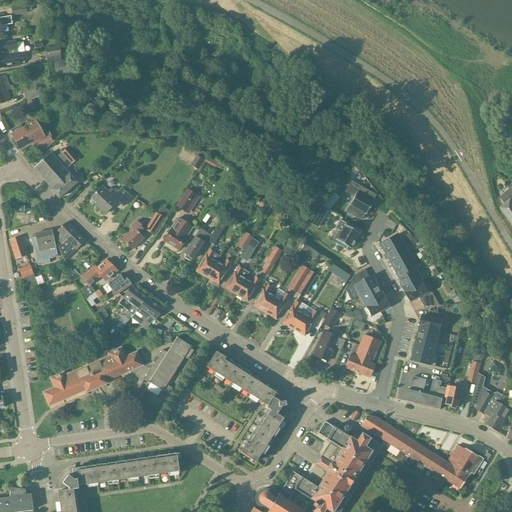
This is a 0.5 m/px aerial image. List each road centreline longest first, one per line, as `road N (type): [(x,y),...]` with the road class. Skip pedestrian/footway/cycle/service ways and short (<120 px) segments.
road 1 (unclassified): [(511,246),(457,156),(408,98),(248,0)]
road 2 (unclassified): [(321,390),(217,332),(63,212)]
road 3 (residential): [(31,447),(152,429),(242,485)]
road 4 (residential): [(376,404),(399,317),(367,246),(382,214)]
road 5 (unclassified): [(31,447),(1,261)]
road 6 (unclassified): [(511,455),(466,427),(376,404)]
road 7 (residential): [(321,390),(270,471),(242,485)]
